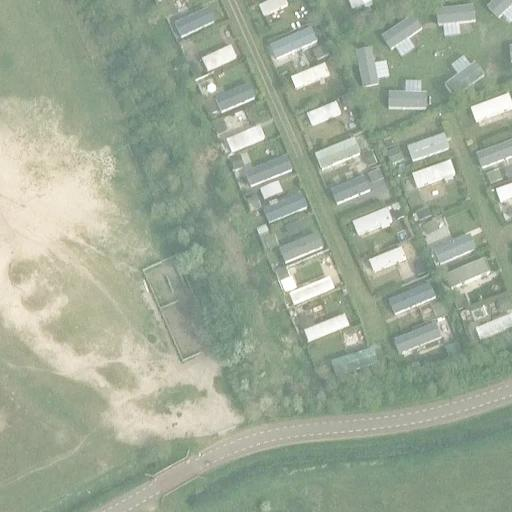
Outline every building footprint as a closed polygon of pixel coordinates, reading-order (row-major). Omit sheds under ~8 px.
[(283,0),(275,0),(258,8),(262,18),(287,7),(283,0)] [(181,26),(186,37),(217,23),(212,12),(181,26)] [(303,32),(274,45),(279,56),(308,43),(307,40),(322,33),(317,22),(310,25),(301,29),(303,32)] [(201,61),(207,73),(236,59),(230,47),(201,61)] [(324,66),(290,80),(295,91),(312,83),(315,88),(330,82),(324,66)] [(212,96),(219,112),(247,100),(243,89),(224,97),(222,92),(212,96)] [(508,96),(470,110),(474,123),(511,109),(511,91),(507,93),(508,96)] [(335,104),(306,116),(310,127),(339,116),(335,104)] [(226,142),(231,154),(264,140),(259,128),(238,137),(237,134),(230,137),(232,139),(226,142)] [(357,137),(322,152),(327,163),(362,149),(357,137)] [(440,139),(404,152),(408,163),(445,150),(440,139)] [(449,163),(411,176),(416,189),(453,176),(449,163)] [(247,193),(281,178),(275,165),(261,171),(260,167),(249,172),(251,175),(241,180),(247,193)] [(371,174),(338,187),(343,198),(376,185),(371,174)] [(511,185),(498,190),(501,201),(509,198),(511,202),(511,201),(511,185)] [(261,214),(262,214),(254,191),(242,195),(250,218),(252,217),(256,229),(265,227),(261,214)] [(262,212),(267,225),(303,212),(298,199),(262,212)] [(386,210),(352,224),(357,237),(377,229),(379,233),(394,227),(393,223),(404,219),(398,204),(385,209),(386,210)] [(428,245),(437,266),(475,250),(470,239),(447,249),(443,239),(428,245)] [(278,256),(283,267),(320,251),(316,240),(298,248),(296,242),(284,247),(286,252),(278,256)] [(406,247),(368,263),(373,274),(411,259),(406,247)] [(278,283),(289,278),(285,270),(284,271),(279,260),(270,264),(275,274),(274,274),(278,283)] [(484,261),(444,278),(450,291),(490,274),(484,261)] [(288,296),(293,307),(333,290),(329,279),(288,296)] [(387,304),(392,317),(427,302),(422,289),(387,304)] [(511,318),(511,316),(475,331),(479,342),(511,329),(511,318)] [(344,317),(303,333),(308,344),(348,328),(344,317)] [(394,341),(399,353),(436,338),(431,326),(394,341)] [(339,362),(340,371),(371,367),(369,358),(339,362)]
